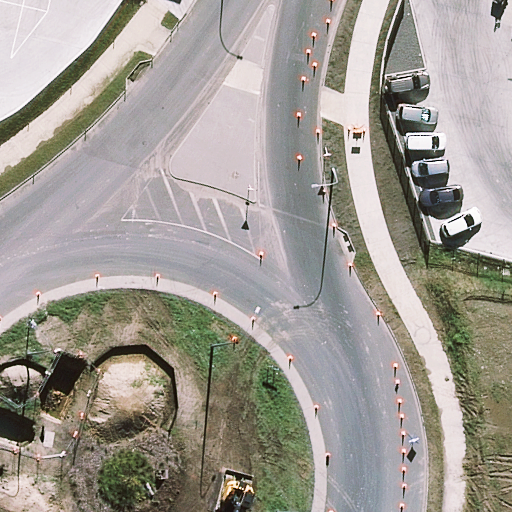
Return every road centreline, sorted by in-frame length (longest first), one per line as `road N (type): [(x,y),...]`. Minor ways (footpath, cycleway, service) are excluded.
road 1 (unclassified): [(290,0),(291,211),(321,339)]
road 2 (unclassified): [(55,243),(113,159),(246,0)]
road 3 (tertiary): [(55,243),(130,233),(204,246),(270,283),(321,339)]
road 4 (tertiary): [(321,339),(353,419),(353,511)]
